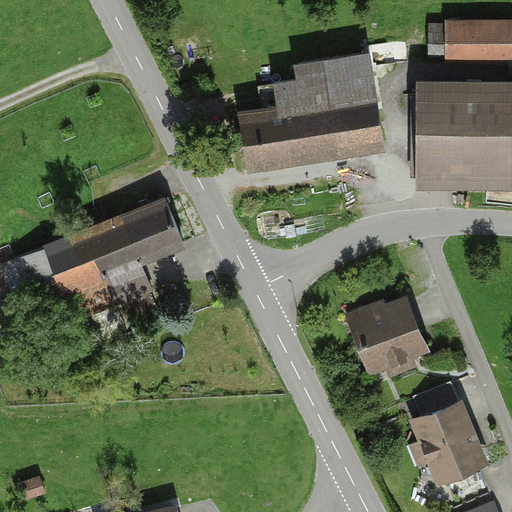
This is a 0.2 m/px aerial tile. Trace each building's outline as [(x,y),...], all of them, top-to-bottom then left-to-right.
[(511,22),(434,21),(433,55),(511,56),(511,22)] [(289,110),(244,118),(252,165),(406,141),(391,48),(305,62),(307,76),(284,80),(289,110)] [(511,93),(431,91),(427,177),(511,180),(511,93)] [(202,244),(181,194),(57,245),(77,295),(202,244)] [(382,299),(346,313),(371,375),(386,370),(389,379),(420,366),(417,358),(434,352),(410,293),(384,303),(382,299)] [(465,399),(413,420),(422,441),(412,445),(421,468),(430,464),(438,486),(491,465),(465,399)] [(501,511),(497,499),(464,511),(501,511)]
